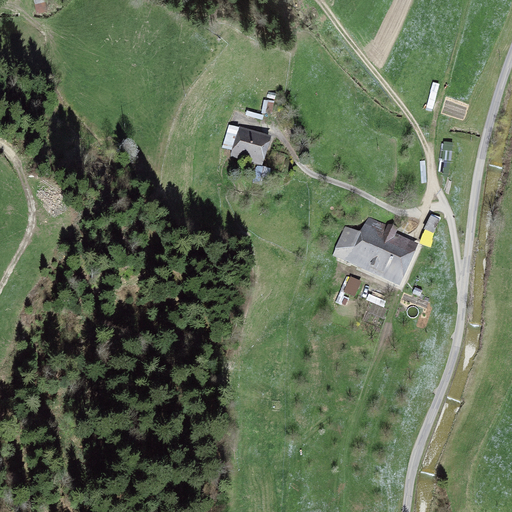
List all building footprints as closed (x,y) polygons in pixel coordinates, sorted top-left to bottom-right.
[(44,0),(35,0),(37,12),(47,10),(44,0)] [(266,137),(239,127),(238,129),(229,126),(221,148),(232,152),(231,156),(259,166),(261,162),(257,161),(266,137)] [(270,173),(256,169),(253,183),(267,187),(270,173)] [(439,220),(431,217),(426,227),(434,230),(439,220)] [(360,236),(350,257),(396,278),(409,248),(392,240),(396,231),(368,218),(360,236)] [(334,255),(349,261),(350,257),(360,236),(346,230),(334,255)] [(342,291),(355,296),(361,281),(348,276),(342,291)]
